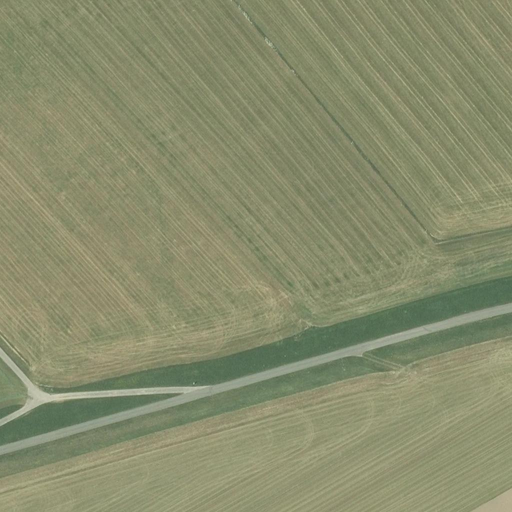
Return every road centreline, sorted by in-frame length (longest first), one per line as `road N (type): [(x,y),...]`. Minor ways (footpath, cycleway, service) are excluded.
road 1 (unclassified): [(201,392),(511,309)]
road 2 (unclassified): [(0,451),(201,392)]
road 3 (unclassified): [(40,401),(201,392)]
